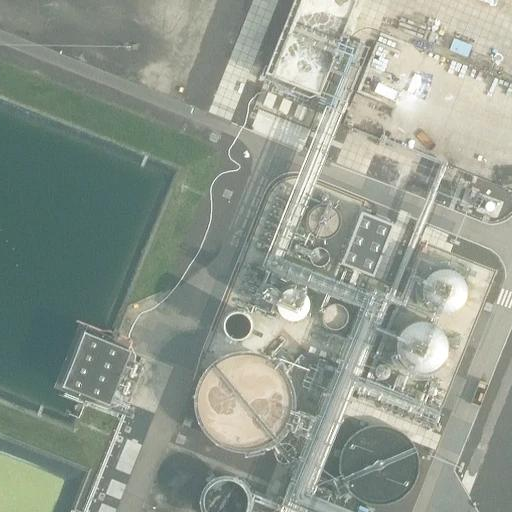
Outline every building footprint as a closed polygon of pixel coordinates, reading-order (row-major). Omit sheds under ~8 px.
[(267,92),(263,105),(283,112),(287,98),(267,92)] [(341,262),(373,275),(395,223),(363,209),(341,262)] [(438,308),(457,277),(438,265),(419,296),(438,308)] [(85,332),(63,386),(110,406),(132,352),(85,332)] [(293,414),(295,401),(293,390),(288,379),(281,370),(271,363),(260,359),(249,358),(237,361),(227,366),(218,374),(212,384),(209,395),(208,407),(212,418),(218,428),(226,436),(236,442),(248,445),(259,444),(271,440),(280,434),(288,425),(293,414)] [(407,506),(421,436),(348,422),(337,478),(357,482),(354,496),(407,506)] [(250,511),(252,508),(252,502),(251,494),(246,486),(239,480),(231,477),(222,478),(214,481),(207,487),(203,495),(202,504),(203,511),(250,511)]
